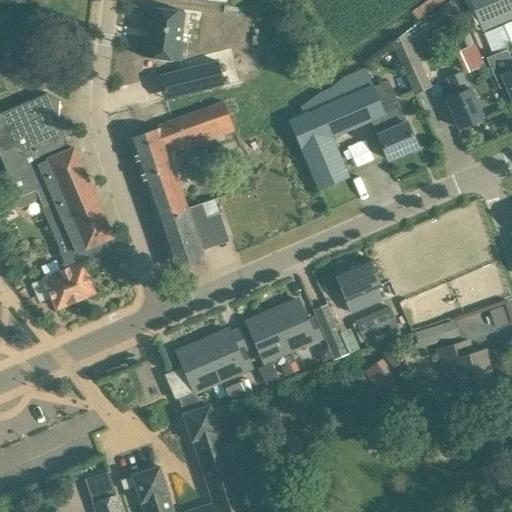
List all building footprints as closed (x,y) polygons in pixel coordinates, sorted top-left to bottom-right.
[(186,0),(185,12),(196,13),(196,0),(197,0),(216,2),(215,15),(225,16),(226,0),(186,0)] [(511,48),(511,0),(458,0),(460,3),(467,0),(470,0),(494,56),(511,48)] [(143,37),(141,56),(180,62),(183,42),(180,41),(184,12),(150,7),(146,37),(143,37)] [(391,43),(413,93),(431,86),(409,37),(420,32),(417,26),(404,31),(405,32),(391,43)] [(452,52),(462,74),(483,65),(473,43),(452,52)] [(511,61),(508,51),(487,60),(499,89),(507,85),(511,98),(511,61)] [(218,61),(179,70),(185,95),(224,84),(218,61)] [(289,122),(318,189),(348,176),(331,138),(371,121),(387,159),(417,146),(392,90),(377,97),(372,85),(364,68),(330,86),(331,88),(302,107),(306,114),(289,122)] [(483,117),(475,99),(471,89),(468,90),(461,74),(461,73),(448,79),(455,96),(446,100),(458,128),(483,117)] [(69,149),(61,131),(69,127),(71,131),(72,130),(66,118),(57,117),(58,99),(46,93),(0,113),(0,155),(18,198),(35,191),(42,208),(60,250),(73,244),(82,263),(110,251),(105,239),(111,236),(72,148),(69,149)] [(128,138),(156,219),(186,208),(174,175),(186,171),(179,151),(234,132),(224,102),(157,125),(158,128),(128,138)] [(9,180),(0,183),(0,199),(5,211),(19,206),(18,198),(9,180)] [(156,219),(173,269),(204,259),(201,249),(213,244),(199,204),(186,208),(156,219)] [(73,244),(60,250),(58,250),(64,263),(61,264),(64,270),(44,279),(57,308),(93,293),(80,264),(82,263),(73,244)] [(380,285),(376,277),(368,258),(333,273),(350,313),(381,300),(375,287),(380,285)] [(298,300),(272,311),(289,351),(321,337),(313,319),(307,321),(298,300)] [(313,308),(323,330),(334,325),(325,304),(313,308)] [(352,323),(360,342),(397,325),(389,306),(352,323)] [(289,351),(272,311),(246,322),(263,362),(289,351)] [(323,330),(334,358),(345,354),(334,325),(323,330)] [(414,332),(419,348),(436,343),(432,328),(414,332)] [(228,330),(202,341),(220,381),(252,367),(245,351),(238,354),(228,330)] [(220,381),(202,341),(176,352),(182,366),(194,393),(220,381)] [(438,349),(443,369),(453,366),(462,398),(496,389),(485,350),(472,354),(468,341),(438,349)] [(364,371),(379,391),(396,377),(380,358),(364,371)] [(184,396),(194,393),(182,366),(164,374),(175,400),(178,399),(184,396)] [(184,396),(178,399),(183,414),(210,405),(194,393),(184,396)] [(168,493),(159,466),(132,475),(132,476),(120,480),(123,490),(135,486),(143,511),(244,511),(225,454),(240,450),(237,441),(222,445),(213,418),(228,413),(224,404),(211,409),(210,405),(183,414),(191,441),(192,441),(213,503),(186,511),(173,511),(167,494),(168,493)] [(91,511),(84,479),(70,482),(76,511),(91,511)] [(121,511),(116,495),(93,502),(96,511),(121,511)]
